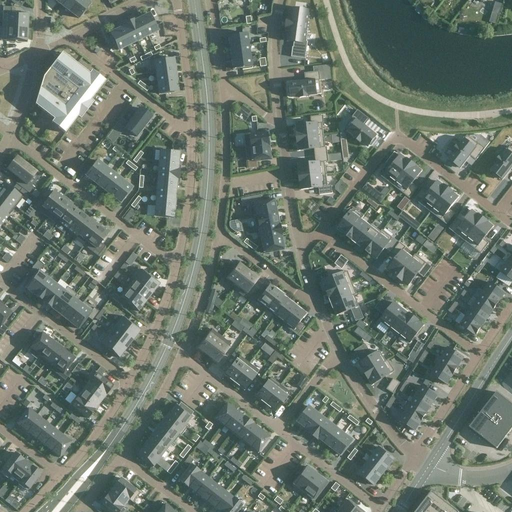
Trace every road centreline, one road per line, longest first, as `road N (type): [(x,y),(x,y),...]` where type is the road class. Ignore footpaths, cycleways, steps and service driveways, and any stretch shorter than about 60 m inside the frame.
road 1 (tertiary): [(194,0),(208,162),(192,270),(144,391),(91,467)]
road 2 (residential): [(511,222),(395,134),(320,231)]
road 3 (residential): [(175,265),(14,136)]
road 4 (residential): [(477,354),(320,231)]
road 5 (residential): [(0,281),(128,382)]
road 6 (unclassified): [(429,464),(511,337)]
road 7 (residential): [(218,231),(222,83)]
road 8 (residential): [(190,133),(176,0)]
road 9 (residential): [(175,265),(190,133)]
road 10 (residential): [(379,508),(277,428)]
road 11 (residential): [(415,453),(338,349)]
road 12 (residential): [(181,354),(218,231)]
road 13 (residential): [(281,127),(274,51),(281,0)]
road 14 (residential): [(301,253),(281,127)]
road 15 (residential): [(218,231),(318,308)]
road 16 (residential): [(128,382),(175,265)]
road 17 (residential): [(277,428),(181,354)]
